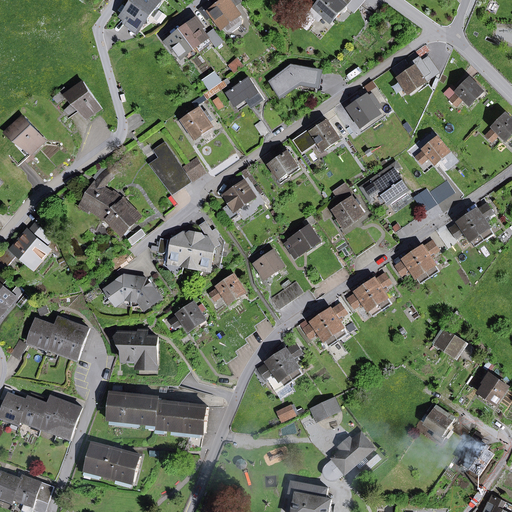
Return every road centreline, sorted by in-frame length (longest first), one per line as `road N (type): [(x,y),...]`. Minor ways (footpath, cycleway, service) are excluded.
road 1 (residential): [(511,171),(270,340),(242,382),(191,511)]
road 2 (residential): [(438,31),(201,193),(132,253)]
road 3 (residential): [(117,0),(98,28),(121,134),(31,202),(0,239)]
